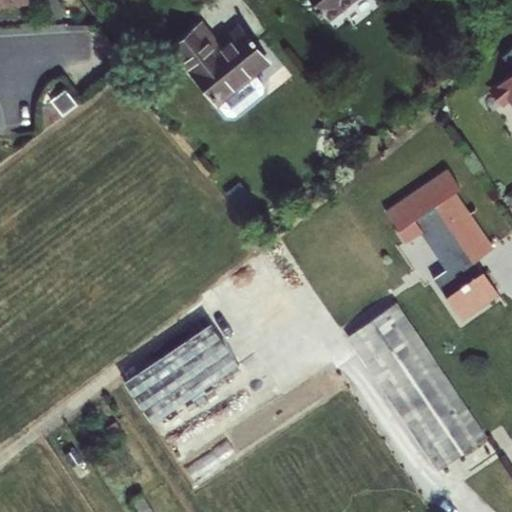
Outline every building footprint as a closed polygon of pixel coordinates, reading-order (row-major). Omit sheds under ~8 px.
[(311,0),(335,29),(355,25),(379,8),(381,0),(311,0)] [(194,24),(169,46),(224,113),(232,114),(260,91),(261,84),(250,70),(264,59),(240,30),(216,50),(194,24)] [(511,91),(511,32),(493,48),(506,63),(488,78),(500,93),(507,86),(511,91)] [(74,101),(63,87),(48,98),(60,112),(74,101)] [(369,137),(362,134),(359,154),(368,159),(379,154),(381,136),(369,137)] [(445,166),(382,209),(396,227),(394,229),(403,241),(419,230),(444,266),(431,276),(457,313),(494,288),(473,258),(491,245),(452,188),(458,185),(445,166)] [(484,435),(394,302),(347,334),(438,467),(484,435)] [(208,321),(123,378),(150,419),(235,362),(208,321)] [(155,511),(141,490),(131,496),(142,511),(155,511)]
